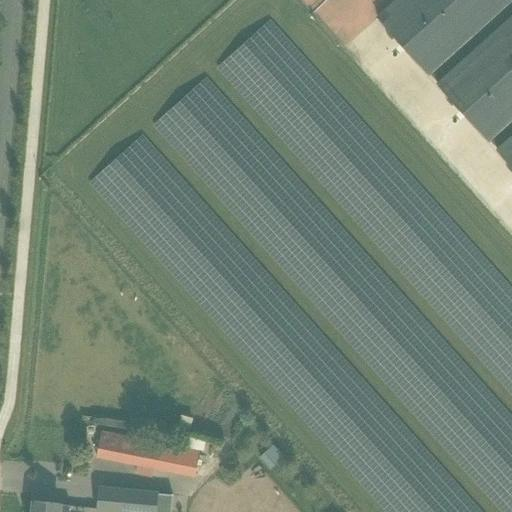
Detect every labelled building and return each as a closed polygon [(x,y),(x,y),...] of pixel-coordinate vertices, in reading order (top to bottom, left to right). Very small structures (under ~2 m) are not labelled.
[(511,0),(402,0),(382,18),(431,71),(509,0),(511,0),(511,19),(442,83),(491,138),(511,119),(511,142),(503,151),(511,161),(511,0)] [(465,45),(431,76),(437,82),(471,51),(465,45)] [(497,147),(511,134),(511,123),(491,141),(497,147)] [(148,371),(150,351),(82,345),(81,349),(83,349),(82,361),(80,361),(80,365),(81,365),(80,375),(55,372),(51,415),(85,419),(86,410),(104,411),(106,390),(98,389),(101,367),(148,371)] [(97,456),(137,464),(174,471),(179,447),(101,432),(97,456)] [(96,511),(152,511),(154,493),(99,487),(96,511)] [(34,501),(33,511),(68,511),(69,505),(60,504),(54,503),(34,501)]
